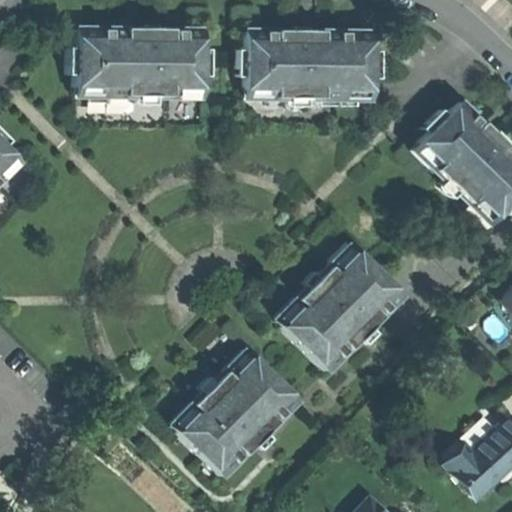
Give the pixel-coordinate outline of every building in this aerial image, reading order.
[(166,30),(164,30),(163,30),(163,35),(151,35),(151,29),(144,29),(136,29),(135,35),(124,35),(124,29),(123,29),(121,29),(121,30),(89,30),(89,31),(74,31),(74,30),(71,30),(71,48),(64,48),(64,75),(71,75),(71,88),(102,88),(102,94),(120,94),(120,96),(165,97),(165,89),(197,89),(197,69),(204,69),(204,68),(204,50),(197,49),(197,31),(166,31),(166,30)] [(313,37),(302,37),(302,31),(301,31),(295,31),(287,31),(286,31),(286,36),(274,36),(274,31),(273,31),(271,31),(271,32),(240,32),(240,50),(233,50),(232,69),(239,69),(239,90),(270,90),(270,98),(316,99),(316,96),(334,96),(334,91),(365,91),(365,79),(372,79),(372,52),(365,52),(366,34),(363,34),(363,35),(348,35),(348,33),(316,33),(316,32),(314,32),(313,32),(313,37)] [(475,125),(453,103),(440,115),(435,110),(422,124),(427,129),(405,151),(427,173),(430,171),(437,179),(430,186),(446,202),(453,195),(483,225),(498,210),(503,215),(511,205),(511,161),(507,157),(508,156),(494,141),(476,124),(475,125)] [(275,327),(318,371),(341,348),(342,349),(360,331),(374,317),(373,316),(395,294),(351,251),(329,273),(323,267),(291,300),(297,305),(275,327)] [(511,310),(511,284),(499,296),(511,310)] [(495,300),(511,317),(511,310),(499,296),(495,300)] [(170,433),(214,476),(236,454),(237,455),(259,432),(269,423),(268,421),(290,399),(247,356),(225,378),(219,373),(187,405),(193,410),(170,433)] [(441,467),(470,498),(502,469),(511,459),(511,425),(504,418),(466,453),(462,449),(441,467)] [(378,511),(365,499),(353,511),(378,511)]
